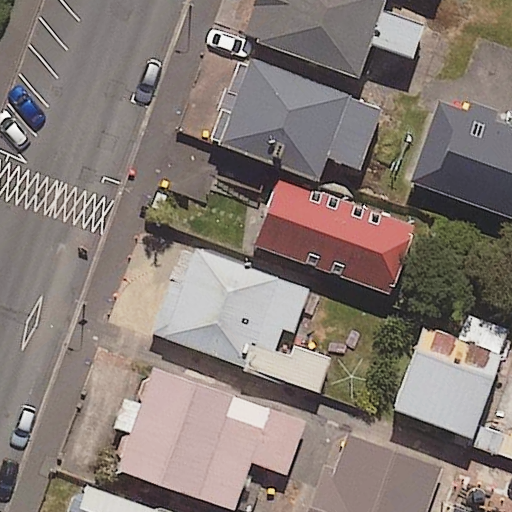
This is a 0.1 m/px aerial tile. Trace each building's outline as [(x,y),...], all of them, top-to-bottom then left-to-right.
[(378,0),(251,0),(241,32),(354,72),(366,38),(408,53),(419,21),(376,6),(378,0)] [(378,106),(248,57),(218,139),(314,175),(323,152),(356,164),(378,106)] [(511,122),(436,95),(408,176),(511,213),(511,122)] [(409,224),(276,176),(252,240),(385,288),(409,224)] [(305,287),(186,243),(153,331),(314,390),(327,357),(285,341),(305,287)] [(467,432),(505,328),(460,311),(452,333),(422,322),(391,404),(467,432)] [(303,419),(151,366),(116,465),(231,506),(248,458),(284,471),(303,419)] [(316,424),(295,486),(307,490),(299,511),(420,511),(437,465),(316,424)] [(511,435),(482,426),(476,446),(511,456),(511,435)] [(166,511),(83,483),(72,511),(166,511)]
